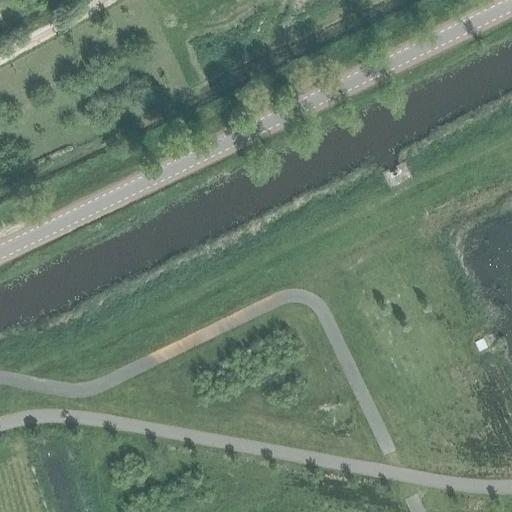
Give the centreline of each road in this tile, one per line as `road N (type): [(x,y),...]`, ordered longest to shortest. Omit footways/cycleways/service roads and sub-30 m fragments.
road 1 (track): [(413,511),(318,307),(297,296),(94,388),(67,393),(0,380)]
road 2 (tertiary): [(0,247),(509,0)]
